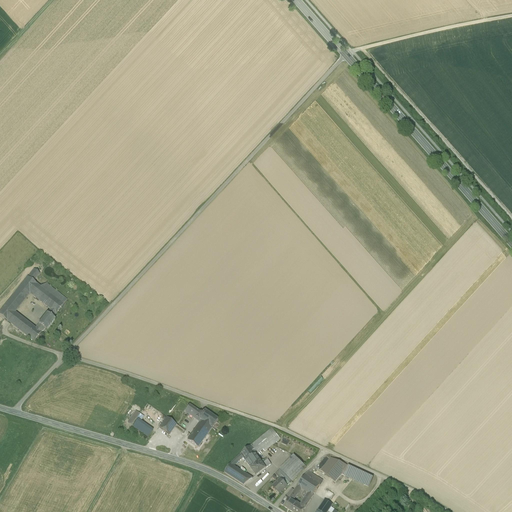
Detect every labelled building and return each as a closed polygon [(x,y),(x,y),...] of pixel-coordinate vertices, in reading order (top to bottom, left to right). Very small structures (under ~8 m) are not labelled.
[(34,269),(27,278),(33,282),(40,274),(34,269)] [(27,278),(0,312),(0,316),(7,323),(15,313),(14,313),(29,294),(32,297),(39,287),(33,282),(27,278)] [(66,301),(46,284),(42,289),(63,306),(66,301)] [(42,289),(39,287),(32,297),(46,308),(50,310),(47,313),(47,314),(52,319),(63,306),(42,289)] [(15,313),(7,323),(10,325),(18,316),(15,313)] [(52,319),(47,314),(38,325),(43,330),(46,332),(55,321),(52,319)] [(35,329),(18,316),(10,325),(33,343),(43,330),(38,325),(35,329)] [(202,414),(189,405),(185,410),(190,413),(198,419),(202,414)] [(218,419),(204,410),(202,414),(198,419),(201,421),(211,428),(215,423),(218,419)] [(136,411),(128,423),(131,425),(140,414),(136,411)] [(177,424),(167,417),(160,427),(169,434),(177,424)] [(153,430),(138,419),(133,426),(148,437),(153,430)] [(191,436),(187,441),(197,448),(200,443),(201,443),(211,428),(201,421),(195,429),(193,432),(191,436)] [(272,429),(251,446),(250,446),(254,452),(258,458),(280,439),(272,429)] [(250,446),(240,455),(243,458),(243,459),(254,452),(250,446)] [(254,452),(243,459),(250,468),(260,461),(258,458),(254,452)] [(253,479),(234,467),(243,458),(240,455),(230,464),(224,473),(244,486),(253,479)] [(293,456),(279,470),(283,474),(281,476),(290,484),(306,468),(293,456)] [(348,467),(330,458),(321,471),(335,483),(348,467)] [(267,460),(262,464),(266,469),(271,465),(267,460)] [(260,461),(250,468),(256,476),(266,469),(262,464),(260,461)] [(283,474),(279,470),(275,474),(279,479),(281,476),(283,474)] [(323,481),(308,472),(305,476),(320,485),(323,481)] [(320,485),(305,476),(297,487),(301,489),(308,494),(312,497),(320,485)] [(287,487),(280,479),(273,486),(276,489),(275,490),(279,495),(287,487)] [(294,491),(289,500),(293,503),(301,489),(297,487),(294,491)] [(292,490),(285,498),(289,500),(294,491),(292,490)] [(289,500),(285,498),(280,505),(290,511),(302,511),(304,510),(306,507),(302,504),(302,503),(299,507),(293,503),(289,500)] [(324,500),(316,511),(327,511),(332,505),(324,500)]
